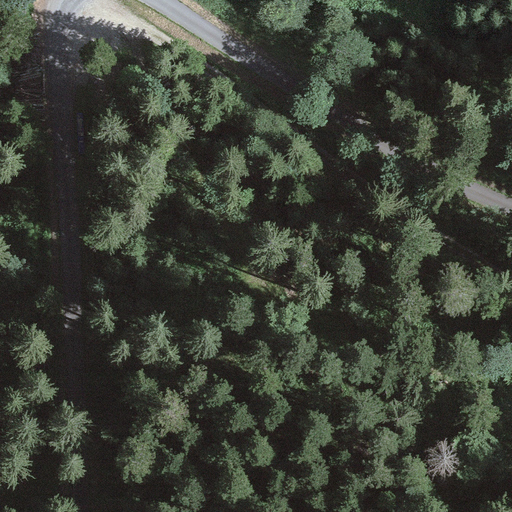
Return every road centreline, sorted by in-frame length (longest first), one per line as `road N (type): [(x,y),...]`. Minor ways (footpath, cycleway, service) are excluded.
road 1 (unclassified): [(78,511),(60,49),(73,0)]
road 2 (track): [(511,297),(384,198),(96,0)]
road 3 (unclassified): [(153,0),(511,219)]
